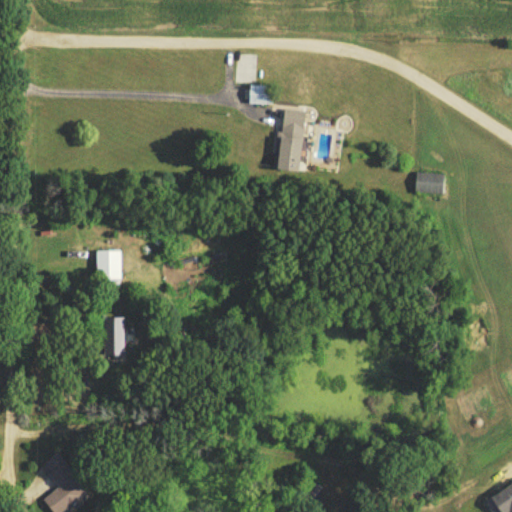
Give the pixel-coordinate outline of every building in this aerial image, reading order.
[(275,88),(252,88),(252,108),(275,108),(275,88)] [(308,114),(285,113),(282,174),(305,174),(308,114)] [(417,197),(446,197),(446,176),(417,176),(417,197)] [(99,255),(99,285),(125,285),(125,255),(99,255)] [(106,322),(106,361),(127,361),(127,322),(106,322)] [(72,511),(92,497),(65,464),(49,477),(60,491),(51,498),(62,511),(72,511)] [(511,511),(511,489),(493,501),(499,511),(511,511)]
